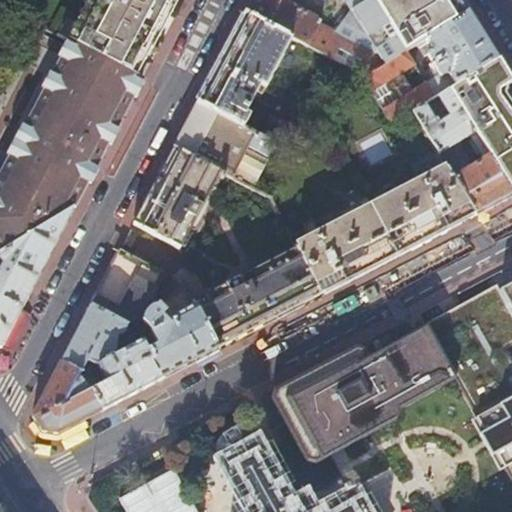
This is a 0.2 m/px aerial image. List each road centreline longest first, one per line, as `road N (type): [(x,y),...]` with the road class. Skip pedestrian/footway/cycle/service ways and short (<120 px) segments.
road 1 (residential): [(29,485),(511,233)]
road 2 (residential): [(217,0),(0,407)]
